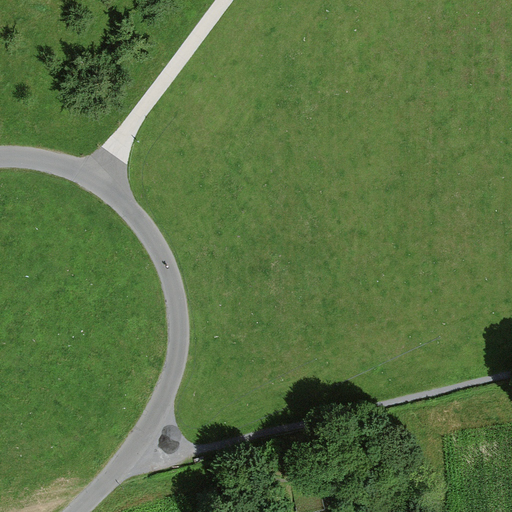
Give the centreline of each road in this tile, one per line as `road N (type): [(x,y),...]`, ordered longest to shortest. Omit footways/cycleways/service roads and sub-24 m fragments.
road 1 (tertiary): [(0,157),(43,160),(93,177),(155,242),(173,289),(178,342),(165,395),(129,457),(76,511)]
road 2 (track): [(228,0),(93,177)]
